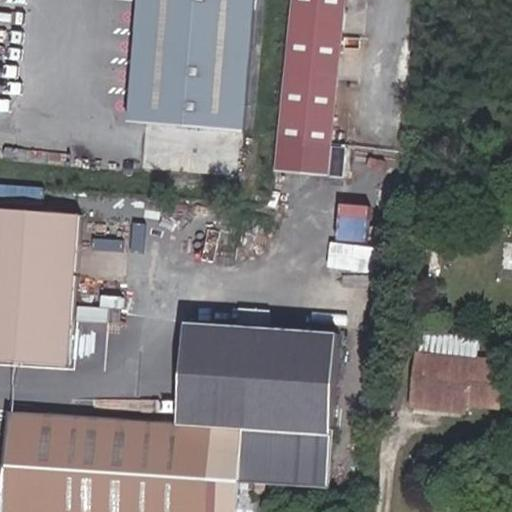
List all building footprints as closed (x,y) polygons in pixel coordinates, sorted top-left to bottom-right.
[(141,0),(129,139),(242,149),(255,0),(141,0)] [(335,198),(350,0),(299,0),(284,194),(335,198)] [(350,51),(348,79),(357,80),(359,51),(350,51)] [(94,218),(0,210),(0,358),(83,368),(94,218)] [(339,451),(348,330),(188,317),(179,414),(176,414),(177,403),(161,402),(160,412),(70,406),(50,404),(43,494),(42,511),(45,511),(247,511),(253,443),(339,451)] [(511,392),(511,362),(428,351),(419,410),(475,419),(475,409),(509,413),(511,392)] [(70,406),(70,398),(50,397),(50,404),(70,406)] [(45,511),(42,511),(43,494),(0,491),(0,511),(45,511)]
